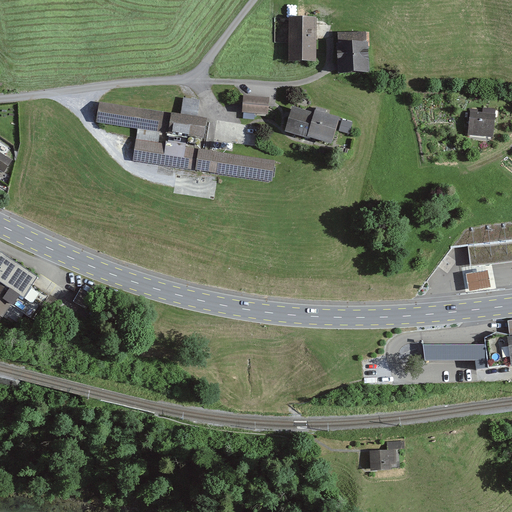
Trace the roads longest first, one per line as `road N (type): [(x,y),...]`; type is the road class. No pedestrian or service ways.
road 1 (primary): [(0,225),(144,285),(260,311),(391,317),(511,305)]
road 2 (unclassified): [(0,99),(194,77),(254,0)]
